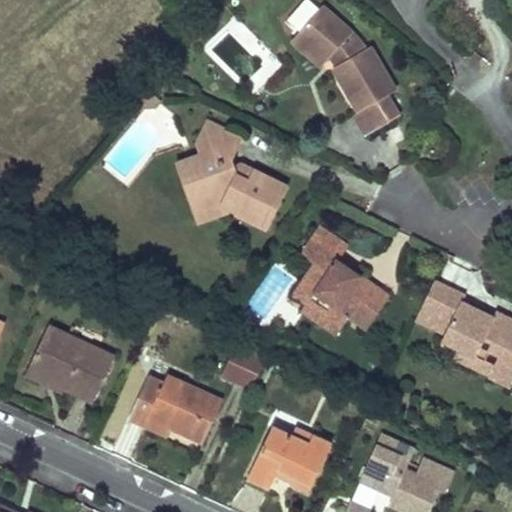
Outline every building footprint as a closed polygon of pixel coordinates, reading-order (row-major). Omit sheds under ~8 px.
[(352,20),(327,0),(315,0),(296,23),(327,50),(336,44),(343,52),(335,60),(360,98),(375,121),(400,107),(388,85),(398,78),(369,34),(365,37),(352,20)] [(327,50),(296,23),(290,31),(320,56),(327,50)] [(164,101),(146,86),(129,107),(142,118),(150,107),(158,107),(164,101)] [(368,127),(375,121),(360,98),(352,103),(368,127)] [(205,113),(195,138),(212,145),(209,162),(182,176),(188,192),(202,186),(206,201),(220,195),(232,202),(268,222),(288,176),(253,162),(248,173),(235,165),(228,150),(240,128),(205,113)] [(212,145),(195,138),(199,148),(176,156),(182,176),(209,162),(212,145)] [(248,173),(253,162),(238,155),(235,165),(248,173)] [(202,186),(188,192),(196,216),(232,202),(220,195),(206,201),(202,186)] [(387,287),(336,251),(346,236),(316,215),(295,245),(306,253),(293,271),(309,282),(302,292),(324,308),(317,317),(332,328),(348,307),(364,319),(387,287)] [(309,282),(293,271),(279,290),(317,317),(324,308),(302,292),(309,282)] [(511,312),(494,303),(493,304),(461,288),(461,286),(432,272),(414,309),(441,321),(436,331),(455,340),(470,347),(479,328),(487,332),(484,338),(496,344),(490,357),(486,366),(507,376),(511,366),(511,312)] [(0,338),(9,320),(0,315),(0,338)] [(115,357),(49,325),(31,363),(71,382),(68,388),(81,395),(94,401),(115,357)] [(451,349),(486,366),(490,357),(478,351),(484,338),(487,332),(479,328),(470,347),(455,340),(451,349)] [(232,347),(220,375),(251,389),(263,361),(232,347)] [(71,382),(31,363),(26,372),(66,392),(68,388),(71,382)] [(202,436),(220,396),(165,371),(162,378),(148,371),(127,415),(135,418),(142,422),(147,411),(171,422),(202,436)] [(147,411),(142,422),(166,433),(171,422),(147,411)] [(304,439),(308,431),(287,421),(283,429),(304,439)] [(283,429),(268,422),(243,475),(253,479),(263,484),(268,473),(272,465),(289,473),(285,482),(301,489),(325,439),(308,431),(304,439),(283,429)] [(380,499),(406,511),(418,511),(431,487),(437,490),(447,469),(416,454),(408,471),(400,467),(411,444),(375,427),(352,474),(384,489),(380,499)] [(268,473),(285,482),(289,473),(272,465),(268,473)] [(360,511),(366,499),(348,491),(337,511),(360,511)] [(0,511),(20,511),(21,510),(5,503),(0,501),(0,511)]
